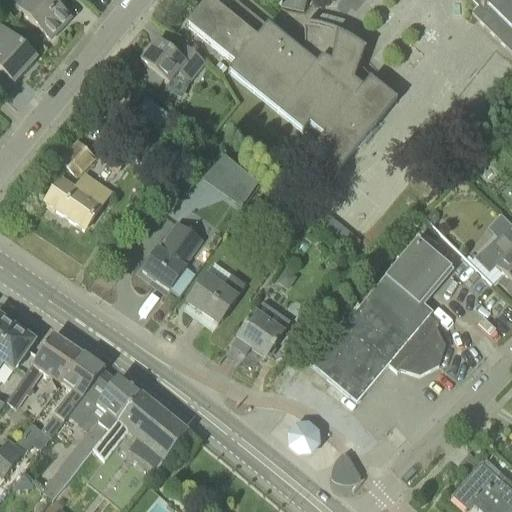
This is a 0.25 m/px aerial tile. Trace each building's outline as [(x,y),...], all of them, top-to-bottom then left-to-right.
[(51,42),(71,20),(54,3),(56,0),(30,0),(20,11),(51,42)] [(511,0),(470,0),(480,9),(473,16),(511,54),(511,0)] [(236,68),(235,67),(229,75),(304,135),(310,128),(324,139),(312,155),(338,176),(397,103),(371,82),(364,91),(355,83),(365,54),(366,54),(367,53),(359,47),(352,43),(342,37),(334,34),(327,32),(319,30),(311,28),(304,27),(304,29),(305,29),(305,56),(302,55),(237,2),(226,16),(209,2),(204,9),(252,48),(236,68)] [(188,29),(235,67),(236,68),(252,48),(204,9),(188,29)] [(37,63),(12,39),(1,51),(0,49),(0,81),(4,77),(15,87),(37,63)] [(145,81),(159,92),(166,83),(170,87),(179,76),(190,85),(207,65),(184,47),(175,57),(159,44),(142,64),(152,72),(145,81)] [(78,180),(96,161),(78,145),(60,164),(78,180)] [(223,161),(204,182),(238,213),(258,192),(223,161)] [(86,233),(113,195),(85,176),(75,191),(62,183),(46,206),(86,233)] [(161,251),(161,250),(144,274),(171,293),(187,269),(204,244),(179,226),(161,251)] [(511,233),(480,266),(511,298),(511,233)] [(419,240),(386,280),(312,368),(358,407),(390,369),(398,376),(401,373),(421,379),(440,369),(446,349),(437,330),(439,327),(431,320),(431,319),(420,309),(454,270),(419,240)] [(232,277),(223,290),(207,279),(188,306),(220,327),(247,287),(232,277)] [(226,356),(236,363),(247,347),(267,360),(273,351),(275,352),(277,348),(285,336),(254,315),(226,356)] [(0,354),(16,332),(0,320),(0,354)] [(16,332),(0,354),(0,376),(9,364),(18,371),(35,345),(16,332)] [(66,364),(77,372),(86,360),(85,359),(84,361),(53,341),(6,408),(16,415),(42,378),(52,384),(66,364)] [(105,374),(86,360),(77,372),(65,388),(64,387),(62,389),(71,396),(41,435),(52,442),(69,421),(92,391),(105,374)] [(106,401),(92,391),(69,421),(87,436),(57,475),(70,485),(94,456),(142,399),(119,382),(106,401)] [(142,399),(94,456),(104,463),(87,486),(117,511),(124,511),(188,436),(142,399)] [(317,427),(307,420),(294,422),(286,432),(288,445),(298,453),(313,450),(320,439),(317,427)] [(0,470),(13,455),(12,454),(15,449),(8,443),(0,453),(0,470)] [(13,455),(0,470),(0,483),(2,485),(24,456),(15,449),(12,454),(13,455)] [(360,481),(348,460),(347,461),(348,462),(345,464),(342,467),(339,471),(338,473),(337,476),(337,478),(337,482),(350,485),(358,480),(359,481),(360,481)] [(511,511),(511,493),(482,466),(452,499),(466,511),(467,511),(473,506),(479,511),(511,511)]
